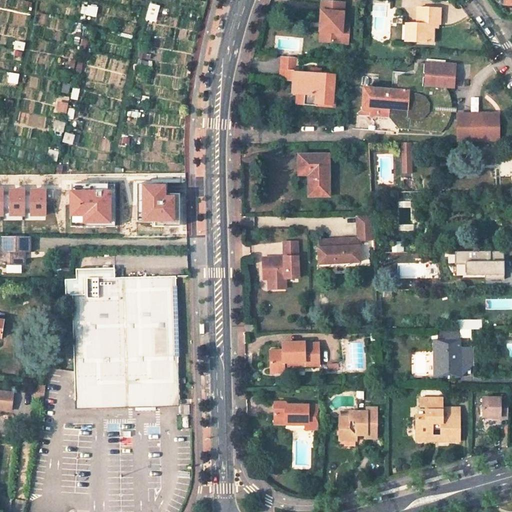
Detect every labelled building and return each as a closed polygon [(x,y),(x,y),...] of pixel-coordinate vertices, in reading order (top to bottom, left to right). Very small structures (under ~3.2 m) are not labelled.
[(320,22),(325,23),(323,41),(340,43),(343,3),(322,1),(320,22)] [(414,6),(413,22),(407,22),(407,41),(431,41),(431,24),(436,24),(436,7),(414,6)] [(294,56),(282,55),(281,69),(293,70),(294,56)] [(416,89),(416,102),(411,101),(411,104),(413,109),(411,111),(410,116),(403,115),(403,112),(396,112),(395,114),(392,111),(389,111),(389,116),(396,129),(439,132),(444,127),(446,124),(448,119),(450,113),(451,108),(433,108),(434,102),(450,103),(449,95),(448,92),(444,87),(455,87),(456,62),(416,62),(416,64),(416,68),(414,70),(411,73),(407,75),(405,75),(397,74),(396,86),(406,87),(408,85),(412,86),(413,88),(416,89)] [(317,74),(309,74),(293,72),(293,70),(281,69),(280,81),(292,82),(292,93),(296,94),(303,94),(303,106),(334,108),(335,96),(338,96),(339,87),(336,87),(336,76),(327,75),(327,73),(318,72),(317,74)] [(408,85),(406,87),(403,89),(391,88),(363,86),(361,108),(358,112),(359,114),(369,115),(371,118),(374,115),(389,116),(389,111),(392,111),(395,114),(396,112),(403,112),(403,115),(410,116),(411,111),(413,109),(411,104),(411,101),(416,102),(416,89),(413,88),(412,86),(408,85)] [(497,140),(497,112),(474,113),(474,116),(470,116),(467,113),(455,113),(456,141),(497,140)] [(400,141),(400,156),(409,155),(409,141),(400,141)] [(308,171),(308,176),(308,197),(329,196),(329,155),(299,155),(299,171),(308,171)] [(409,173),(409,155),(400,156),(401,173),(409,173)] [(152,208),(152,193),(155,193),(155,184),(130,184),(129,187),(130,219),(155,218),(155,208),(152,208)] [(370,215),(356,215),(357,239),(371,238),(370,215)] [(31,236),(4,236),(4,251),(0,251),(0,264),(8,264),(8,272),(23,272),(23,264),(26,264),(25,252),(31,251),(31,236)] [(357,239),(330,240),(331,248),(319,248),(318,248),(319,264),(334,263),(334,261),(343,260),(343,263),(359,262),(357,239)] [(319,240),(319,248),(331,248),(330,240),(319,240)] [(299,278),(297,242),(284,242),(284,257),(263,258),(263,267),(268,267),(269,279),(269,284),(286,283),(285,278),(299,278)] [(489,274),(489,278),(504,278),(503,249),(488,249),(488,260),(464,260),(464,274),(489,274)] [(74,404),(178,400),(178,395),(174,278),(113,280),(113,268),(78,269),(78,280),(66,281),(65,295),(72,295),(74,404)] [(482,327),(482,317),(461,318),(461,327),(473,327),(482,327)] [(244,323),(244,332),(256,331),(256,323),(244,323)] [(455,337),(455,328),(435,329),(434,349),(437,349),(438,372),(460,372),(470,372),(470,345),(458,345),(457,337),(455,337)] [(283,364),(304,364),(304,368),(319,368),(319,345),(304,345),(304,342),(282,343),(281,351),(269,351),(269,374),(283,374),(283,368),(283,364)] [(0,408),(10,410),(13,393),(0,391),(0,408)] [(440,440),(449,441),(449,438),(458,438),(458,414),(442,414),(442,408),(442,397),(421,396),(420,410),(428,410),(428,415),(418,416),(418,436),(434,436),(435,430),(441,430),(441,436),(440,440)] [(510,397),(483,396),(483,416),(501,416),(501,417),(509,417),(510,397)] [(178,409),(178,400),(74,404),(74,413),(178,409)] [(284,421),(304,421),(304,427),(316,428),(316,404),(284,404),(284,401),(272,401),(271,424),(284,424),(284,421)] [(366,410),(349,410),(349,415),(340,415),(339,426),(344,427),(344,437),(357,437),(357,433),(367,433),(367,435),(376,435),(376,405),(367,405),(366,410)]
